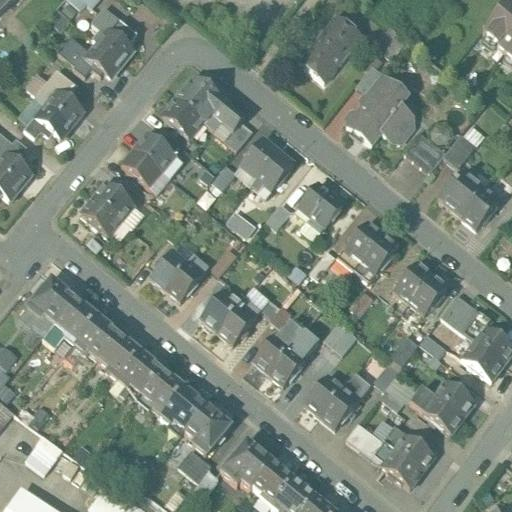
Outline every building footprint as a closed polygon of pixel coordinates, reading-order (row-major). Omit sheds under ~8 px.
[(0,0),(0,17),(17,0),(0,0)] [(100,0),(76,0),(91,12),(100,0)] [(67,2),(56,13),(65,21),(76,10),(67,2)] [(511,2),(507,4),(482,35),(483,40),(511,63),(511,2)] [(103,13),(91,28),(99,35),(91,44),(97,49),(122,69),(134,54),(128,50),(136,40),(103,13)] [(336,19),(298,66),(324,87),(362,40),(336,19)] [(89,58),(70,42),(57,58),(74,72),(73,74),(84,83),(91,75),(100,82),(103,78),(110,84),(122,69),(97,49),(89,58)] [(76,92),(57,75),(35,101),(46,111),(70,131),(82,117),(74,111),(78,107),(69,100),(76,92)] [(194,81),(174,105),(174,106),(202,129),(212,137),(220,128),(232,138),(241,127),(244,123),(194,81)] [(384,87),(374,99),(371,96),(367,101),(360,108),(360,112),(363,113),(359,117),(357,115),(349,117),(344,123),(345,130),(370,150),(380,138),(391,147),(399,147),(414,129),(412,121),(392,105),(398,98),(384,87)] [(202,129),(174,106),(163,120),(169,125),(168,127),(182,139),(183,137),(190,143),(202,129)] [(46,111),(35,124),(34,123),(19,140),(29,148),(40,135),(48,142),(51,138),(59,145),(70,131),(46,111)] [(232,138),(224,147),(236,156),(252,137),(241,127),(232,138)] [(444,158),(419,138),(403,158),(428,178),(442,161),(444,158)] [(11,149),(0,139),(0,175),(20,192),(31,179),(24,173),(27,168),(19,161),(29,148),(19,140),(11,149)] [(154,143),(153,145),(146,139),(134,155),(161,178),(174,162),(167,157),(168,155),(154,143)] [(444,158),(442,161),(457,173),(475,151),(460,139),(444,158)] [(262,145),(257,151),(255,150),(244,163),(246,165),(240,173),(255,185),(277,157),(262,145)] [(161,178),(134,155),(120,171),(127,176),(126,178),(140,189),(141,188),(148,194),(161,178)] [(293,169),(277,157),(255,185),(250,190),(258,197),(260,194),(262,195),(264,192),(270,197),(276,190),(278,191),(289,177),(288,176),(293,169)] [(225,169),(211,187),(222,196),(236,178),(225,169)] [(20,192),(0,175),(0,201),(1,200),(8,206),(20,192)] [(462,176),(437,206),(447,215),(448,214),(460,223),(460,222),(483,194),(488,188),(487,188),(491,183),(490,183),(482,193),(462,176)] [(310,223),(329,199),(316,188),(297,213),(310,223)] [(127,204),(113,193),(112,194),(105,189),(93,204),(120,227),(133,212),(126,206),(127,204)] [(483,194),(460,222),(460,223),(475,235),(481,228),(482,229),(494,215),(493,214),(498,207),(483,194)] [(323,234),(342,210),(329,199),(310,223),(323,234)] [(120,227),(93,204),(80,219),(86,225),(85,227),(99,239),(100,237),(107,243),(120,227)] [(280,209),(266,227),(275,234),(290,217),(280,209)] [(245,242),(255,230),(235,214),(225,226),(245,242)] [(185,234),(177,227),(162,246),(170,252),(185,234)] [(360,235),(358,233),(347,246),(349,248),(343,256),(359,268),(381,241),(365,228),(360,235)] [(381,241),(359,268),(374,281),(380,273),(381,274),(392,261),(391,259),(396,253),(381,241)] [(236,260),(228,253),(209,275),(218,282),(236,260)] [(172,254),(166,261),(165,260),(154,274),(155,275),(149,282),(165,295),(187,267),(172,254)] [(326,256),(308,278),(317,286),(335,264),(326,256)] [(343,256),(337,264),(340,267),(336,272),(348,282),(352,276),(359,268),(343,256)] [(187,267),(165,295),(180,308),(186,301),(187,301),(198,288),(197,287),(203,280),(202,279),(208,272),(193,260),(187,267)] [(374,281),(359,268),(352,276),(367,289),(374,281)] [(430,281),(414,268),(409,274),(407,273),(396,286),(398,288),(392,295),(408,309),(430,281)] [(430,281),(408,309),(423,321),(429,313),(431,315),(442,301),(441,299),(446,293),(430,281)] [(50,284),(43,293),(41,293),(33,303),(34,304),(26,313),(39,323),(42,320),(54,329),(75,304),(62,293),(55,288),(50,284)] [(239,309),(224,297),(218,304),(217,303),(205,316),(207,318),(201,325),(216,337),(239,310),(239,309)] [(364,297),(349,314),(358,321),(372,304),(364,297)] [(456,300),(439,322),(449,330),(466,308),(456,300)] [(75,304),(54,329),(66,339),(63,342),(73,350),(96,322),(75,304)] [(244,304),(239,309),(239,310),(216,337),(232,351),(255,323),(254,322),(259,316),(244,304)] [(485,323),(466,308),(449,330),(473,348),(485,332),(481,329),(485,323)] [(291,319),(281,311),(269,326),(279,334),(291,319)] [(268,313),(258,325),(265,331),(275,318),(268,313)] [(118,340),(96,322),(73,350),(82,357),(85,354),(97,365),(118,340)] [(304,335),(290,324),(286,330),(299,341),(300,340),(304,335)] [(338,326),(323,344),(341,360),(357,341),(338,326)] [(299,341),(286,330),(277,341),(290,352),(299,341)] [(508,345),(494,335),(493,337),(485,332),(473,348),(502,370),(511,356),(511,351),(507,347),(508,345)] [(274,339),(269,345),(267,344),(256,358),(257,360),(251,367),(267,380),(290,352),(277,341),(274,339)] [(140,358),(118,340),(97,365),(109,374),(107,377),(116,385),(140,358)] [(290,352),(267,380),(282,392),(288,385),(290,387),(301,372),(300,371),(307,362),(305,361),(313,351),(300,340),(299,341),(290,352)] [(445,355),(426,340),(419,349),(438,364),(445,355)] [(406,341),(389,363),(401,372),(417,350),(406,341)] [(473,348),(462,364),(469,369),(467,371),(481,381),(482,379),(490,385),(502,370),(473,348)] [(438,364),(419,349),(413,357),(436,375),(442,367),(438,364)] [(161,376),(140,358),(116,385),(124,391),(118,398),(128,407),(137,397),(140,400),(161,376)] [(89,374),(81,367),(75,374),(83,381),(89,374)] [(397,380),(386,370),(372,387),(383,397),(385,394),(397,380)] [(0,393),(9,382),(0,375),(0,393)] [(183,394),(161,376),(140,400),(152,410),(149,413),(159,421),(183,394)] [(342,394),(319,422),(333,434),(339,428),(340,429),(352,414),(351,413),(369,391),(354,379),(342,394)] [(326,381),(320,388),(318,386),(306,401),(308,402),(303,409),(319,422),(342,394),(326,381)] [(468,400),(454,389),(453,391),(445,385),(433,402),(462,424),(474,407),(467,402),(468,400)] [(204,411),(183,394),(159,421),(168,428),(171,425),(184,436),(204,411)] [(403,408),(385,394),(383,397),(379,403),(397,417),(403,408)] [(462,424),(433,402),(421,418),(428,424),(427,425),(441,435),(442,434),(450,440),(462,424)] [(0,408),(0,432),(12,418),(0,408)] [(229,432),(204,411),(184,436),(195,446),(192,450),(205,461),(229,432)] [(44,429),(34,421),(27,429),(37,437),(44,429)] [(137,511),(23,428),(14,441),(109,511),(137,511)] [(382,448),(357,429),(345,445),(381,472),(393,456),(382,448)] [(405,440),(394,432),(382,448),(393,456),(405,440)] [(414,443),(412,446),(405,440),(393,456),(421,477),(433,461),(426,455),(427,453),(414,443)] [(245,445),(218,477),(235,491),(239,487),(249,495),(251,492),(272,467),(245,445)] [(168,453),(160,447),(153,456),(161,462),(168,453)] [(421,477),(393,456),(381,472),(388,477),(386,479),(401,489),(402,487),(409,493),(421,477)] [(210,472),(192,459),(180,475),(197,488),(210,472)] [(272,467),(251,492),(262,500),(254,510),(256,511),(270,511),(293,485),(272,467)] [(197,488),(191,496),(201,504),(217,483),(208,476),(197,488)] [(293,485),(270,511),(307,511),(315,503),(293,485)] [(4,511),(47,511),(16,494),(4,511)] [(325,511),(315,503),(307,511),(325,511)]
